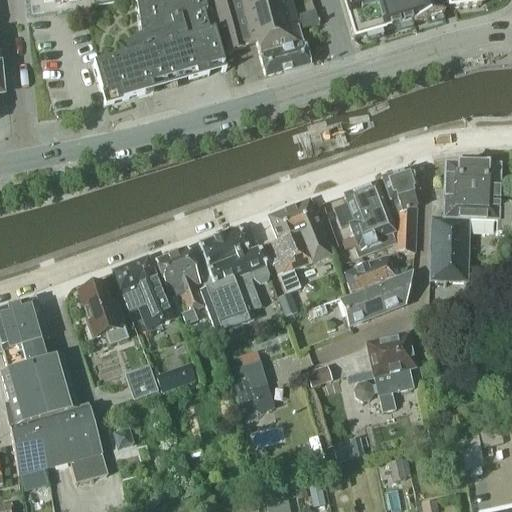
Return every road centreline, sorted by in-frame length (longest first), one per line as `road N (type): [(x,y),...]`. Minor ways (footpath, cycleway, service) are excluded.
road 1 (residential): [(511,142),(412,150),(0,291)]
road 2 (tertiary): [(24,159),(164,128),(483,33),(511,33)]
road 3 (unknown): [(46,275),(114,472)]
road 4 (unclassified): [(24,159),(6,0)]
